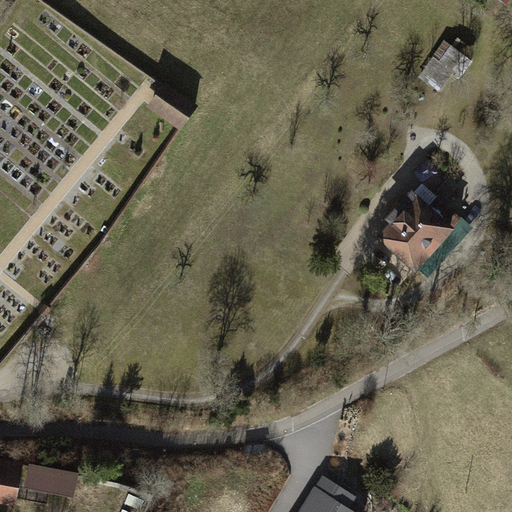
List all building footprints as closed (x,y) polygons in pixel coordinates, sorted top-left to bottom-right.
[(473,58),(445,38),(418,76),(440,91),(454,71),(461,76),(473,58)] [(199,107),(165,84),(149,106),(182,130),(199,107)] [(391,218),(378,233),(416,267),(477,199),(453,179),(439,195),(423,181),(417,188),(413,184),(386,214),(391,218)] [(0,503),(15,507),(23,464),(0,458),(0,503)] [(301,499),(291,511),(363,511),(319,481),(327,470),(311,459),(289,490),(301,499)] [(28,485),(78,494),(82,469),(32,461),(28,485)]
